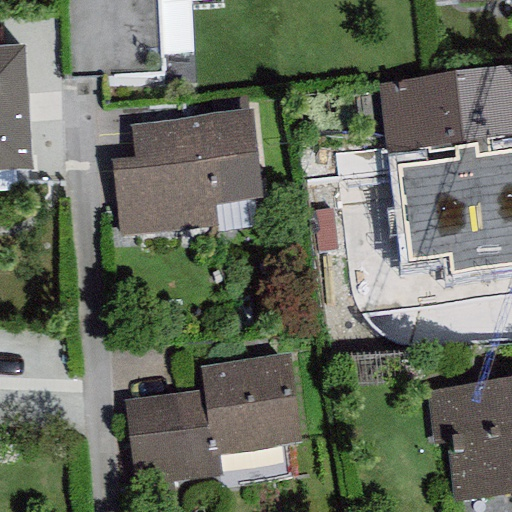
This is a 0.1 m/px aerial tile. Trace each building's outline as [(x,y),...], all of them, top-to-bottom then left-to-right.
[(0,171),(31,170),(24,46),(0,46),(0,171)] [(387,170),(399,169),(511,157),(511,78),(379,91),(387,170)] [(252,121),(130,132),(133,168),(110,170),(117,244),(176,239),(175,218),(260,211),(252,121)] [(511,157),(399,169),(408,263),(511,253),(511,157)] [(289,366),(198,375),(201,399),(121,408),(129,489),(210,480),(208,464),(299,454),(289,366)] [(511,389),(428,399),(433,448),(446,446),(452,506),(511,499),(511,389)]
